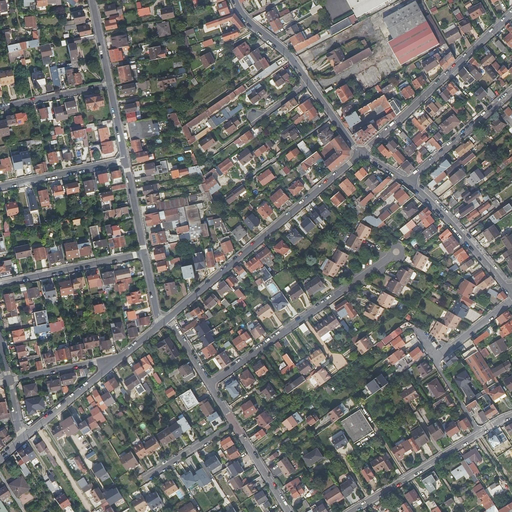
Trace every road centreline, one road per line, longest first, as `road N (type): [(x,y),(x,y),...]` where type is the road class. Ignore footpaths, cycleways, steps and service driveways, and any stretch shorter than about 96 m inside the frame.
road 1 (residential): [(359,153),(168,318)]
road 2 (residential): [(209,384),(390,255)]
road 3 (residential): [(511,13),(359,153)]
road 4 (residential): [(359,153),(286,54),(246,22),(233,0)]
road 5 (residential): [(508,290),(407,182)]
road 6 (residential): [(143,253),(0,284)]
road 7 (residential): [(511,92),(407,182)]
road 8 (residential): [(119,357),(20,438)]
road 9 (residential): [(124,160),(0,187)]
